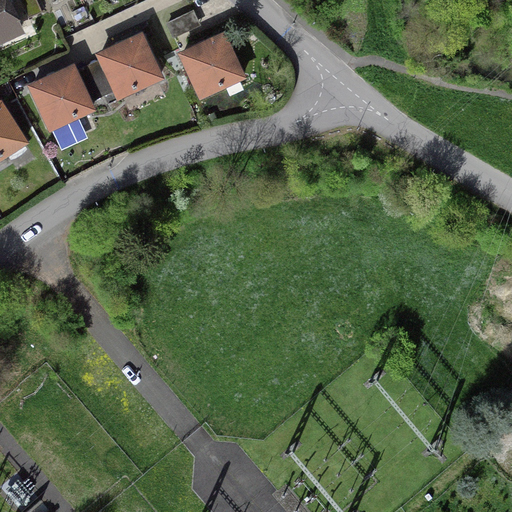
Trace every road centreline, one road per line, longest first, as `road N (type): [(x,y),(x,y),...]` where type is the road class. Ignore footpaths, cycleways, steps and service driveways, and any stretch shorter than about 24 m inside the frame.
road 1 (residential): [(343,88),(297,117),(133,167),(46,212),(0,249)]
road 2 (residential): [(511,196),(343,88)]
road 3 (residential): [(250,0),(343,88)]
